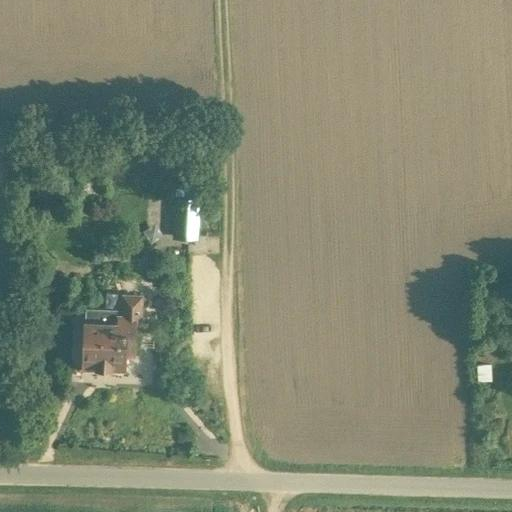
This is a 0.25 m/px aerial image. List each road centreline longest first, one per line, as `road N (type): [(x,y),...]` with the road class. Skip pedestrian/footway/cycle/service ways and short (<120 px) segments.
road 1 (tertiary): [(511,488),(0,473)]
road 2 (track): [(222,0),(227,329),(246,481)]
